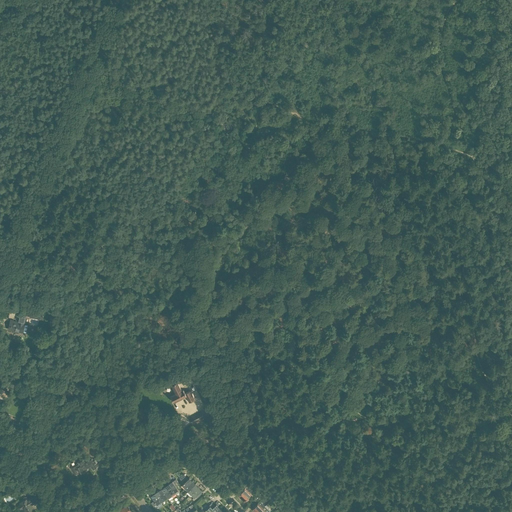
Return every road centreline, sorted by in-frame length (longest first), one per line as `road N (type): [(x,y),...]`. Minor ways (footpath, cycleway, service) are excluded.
road 1 (unknown): [(511,390),(482,373),(461,331),(437,332),(403,277),(359,231),(337,159),(306,115),(282,101),(227,110),(72,42),(16,0)]
road 2 (track): [(16,230),(115,0)]
road 3 (track): [(247,144),(284,150),(403,139),(465,158)]
road 4 (residential): [(131,487),(182,459),(239,511)]
